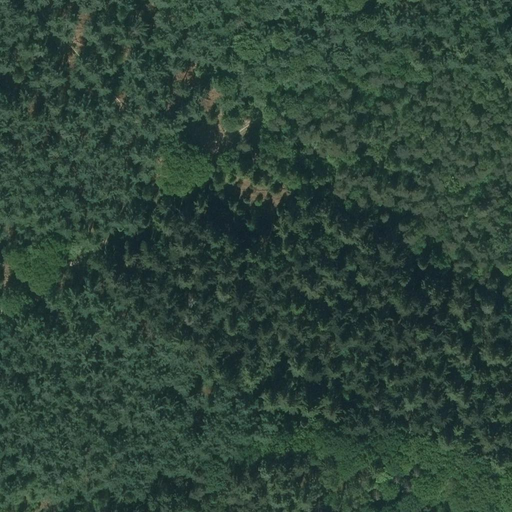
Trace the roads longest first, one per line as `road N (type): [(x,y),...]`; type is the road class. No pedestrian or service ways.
road 1 (track): [(192,166),(249,224),(350,299),(415,306),(511,347)]
road 2 (track): [(68,261),(350,299)]
road 3 (track): [(406,0),(330,67),(192,166)]
road 4 (track): [(27,0),(179,161)]
